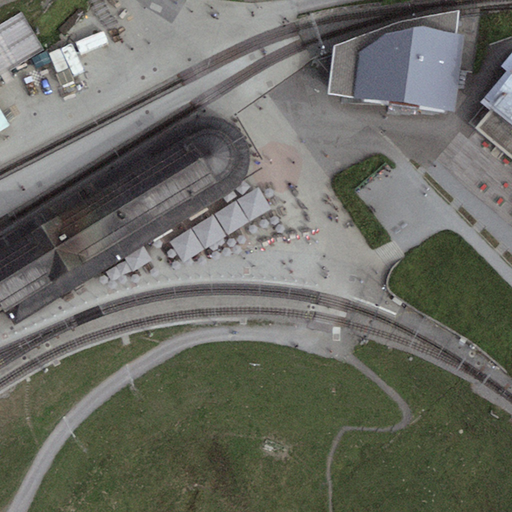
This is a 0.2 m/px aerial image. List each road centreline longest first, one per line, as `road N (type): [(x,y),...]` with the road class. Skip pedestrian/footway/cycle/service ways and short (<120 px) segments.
road 1 (track): [(334,343),(272,332),(226,335),(132,369),(72,422),(26,511)]
road 2 (track): [(299,121),(301,189),(337,277),(326,319),(334,343)]
road 3 (track): [(216,37),(334,0)]
